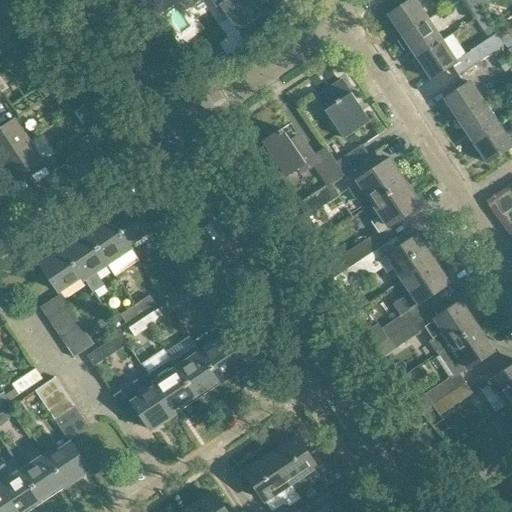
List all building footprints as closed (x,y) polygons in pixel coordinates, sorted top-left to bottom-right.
[(0,17),(17,6),(13,0),(3,0),(0,2),(0,17)] [(188,15),(208,2),(206,0),(184,0),(180,3),(188,15)] [(216,0),(242,37),(267,20),(264,17),(278,7),(272,0),(216,0)] [(403,37),(429,20),(415,0),(411,0),(389,16),(390,16),(403,37)] [(467,7),(475,19),(483,14),(479,7),(476,2),(467,7)] [(0,26),(3,31),(24,16),(17,6),(0,17),(0,26)] [(491,26),(483,14),(475,19),(483,31),(491,26)] [(411,48),(417,57),(442,41),(429,20),(403,37),(398,40),(405,51),(411,48)] [(497,34),(471,51),(478,62),(504,44),(497,34)] [(501,40),(508,50),(511,47),(511,39),(509,35),(501,40)] [(431,79),(431,80),(457,62),(442,41),(417,57),(431,78),(431,79)] [(40,87),(62,72),(55,62),(33,77),(40,87)] [(47,97),(68,82),(62,72),(40,87),(47,97)] [(343,138),(370,121),(343,80),(316,98),(343,138)] [(445,99),(459,121),(485,104),(470,82),(445,99)] [(459,121),(473,142),(499,125),(485,104),(459,121)] [(0,130),(0,160),(0,161),(30,141),(16,120),(0,130)] [(511,144),(499,125),(473,142),(487,163),(511,146),(511,144)] [(84,153),(106,139),(99,128),(77,142),(84,153)] [(330,184),(344,176),(336,163),(327,149),(314,158),(301,137),(292,143),(282,129),(265,141),(288,176),(298,169),(301,175),(317,164),(326,177),(330,184)] [(44,162),(30,141),(0,161),(14,182),(44,162)] [(363,145),(336,163),(344,175),(371,157),(363,145)] [(364,194),(371,205),(405,183),(389,160),(348,188),(355,199),(364,194)] [(420,206),(405,183),(371,205),(379,217),(371,222),(379,234),(420,206)] [(338,196),(330,184),(299,205),(307,217),(338,196)] [(110,218),(112,221),(129,245),(152,230),(134,202),(110,218)] [(131,248),(129,245),(112,221),(89,236),(108,264),(131,248)] [(67,251),(84,276),(94,293),(104,286),(95,273),(108,264),(89,236),(67,251)] [(383,260),(376,250),(334,279),(344,294),(382,268),(386,274),(395,269),(402,280),(433,260),(417,237),(383,260)] [(173,263),(184,255),(173,239),(162,246),(173,263)] [(368,239),(326,267),(334,279),(376,250),(368,239)] [(84,276),(67,251),(64,248),(40,264),(59,293),(84,276)] [(391,306),(398,317),(407,311),(407,312),(411,309),(448,284),(433,260),(402,280),(411,293),(391,306)] [(190,285),(200,279),(191,267),(182,273),(190,285)] [(215,301),(200,279),(190,285),(205,308),(215,301)] [(62,294),(61,294),(41,307),(49,319),(70,306),(62,294)] [(135,305),(142,314),(155,305),(149,296),(135,305)] [(437,354),(477,327),(461,303),(425,327),(434,340),(429,343),(437,354)] [(125,325),(142,314),(135,305),(119,316),(125,325)] [(76,315),(70,306),(49,319),(56,329),(76,315)] [(158,309),(144,318),(150,327),(164,318),(158,309)] [(407,311),(398,317),(381,328),(379,324),(366,332),(376,346),(380,343),(413,321),(407,312),(407,311)] [(82,325),(76,315),(56,329),(62,339),(82,325)] [(133,338),(150,327),(144,318),(128,329),(133,338)] [(420,332),(413,321),(380,343),(387,354),(420,332)] [(62,339),(68,348),(89,334),(82,325),(62,339)] [(493,351),(477,327),(437,354),(445,366),(449,363),(457,375),(493,351)] [(95,344),(89,334),(68,348),(75,358),(95,344)] [(121,334),(88,356),(95,366),(128,344),(121,334)] [(226,340),(203,356),(218,381),(221,384),(245,368),(226,340)] [(203,356),(196,346),(173,361),(196,396),(218,381),(203,356)] [(173,411),(196,396),(173,361),(172,362),(177,369),(155,383),(157,387),(173,411)] [(498,393),(506,405),(511,400),(511,367),(481,388),(489,399),(498,393)] [(43,379),(36,368),(13,384),(20,394),(43,379)] [(43,401),(64,388),(56,377),(36,390),(43,401)] [(450,377),(425,394),(432,405),(458,388),(450,377)] [(466,383),(458,388),(432,405),(440,416),(473,393),(466,383)] [(175,414),(173,411),(157,387),(133,403),(151,430),(175,414)] [(70,397),(64,388),(43,401),(50,411),(70,397)] [(70,397),(50,411),(56,420),(76,407),(70,397)] [(56,420),(63,430),(83,417),(76,407),(56,420)] [(83,417),(63,430),(70,441),(90,427),(83,417)] [(298,494),(323,477),(297,438),(272,455),(298,494)] [(511,448),(509,443),(475,466),(484,479),(511,460),(511,448)] [(66,487),(90,471),(71,444),(48,459),(46,456),(45,456),(63,484),(66,487)] [(301,498),(298,494),(272,455),(246,472),(272,511),(283,503),(290,505),(301,498)] [(45,456),(23,471),(41,499),(63,484),(45,456)] [(329,472),(350,504),(360,498),(339,466),(329,472)] [(21,511),(41,499),(23,471),(10,480),(2,467),(0,468),(0,487),(2,490),(16,511),(21,511)] [(0,511),(16,511),(2,490),(0,491),(0,511)] [(225,511),(214,494),(189,511),(225,511)]
